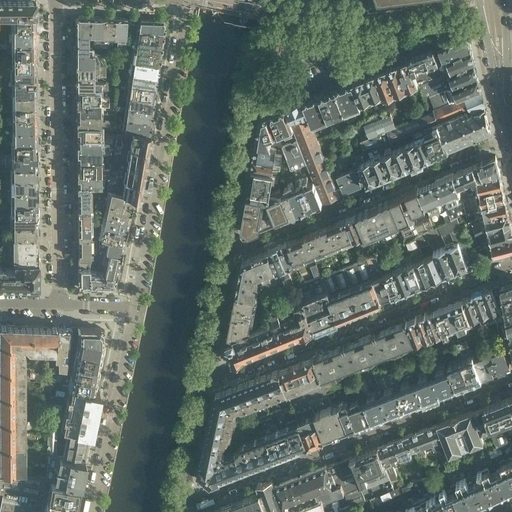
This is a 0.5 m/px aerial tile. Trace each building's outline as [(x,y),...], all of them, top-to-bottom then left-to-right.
[(35,15),(35,0),(0,0),(0,13),(13,14),(35,15)] [(35,28),(35,15),(13,14),(13,22),(11,22),(10,22),(10,26),(11,28),(13,28),(35,28)] [(90,34),(91,16),(78,16),(75,18),(75,34),(87,34),(90,34)] [(101,46),(102,17),(91,16),(90,34),(95,34),(95,44),(97,46),(101,46)] [(114,35),(114,17),(102,17),(101,46),(105,46),(107,44),(107,35),(114,35)] [(126,37),(126,25),(127,18),(114,17),(114,35),(120,35),(119,44),(122,47),(126,47),(126,37)] [(164,30),(165,22),(163,19),(140,18),(127,18),(126,25),(132,26),(139,27),(164,30)] [(163,42),(164,30),(139,27),(138,38),(163,42)] [(35,40),(35,28),(13,28),(13,33),(9,33),(9,41),(13,41),(35,40)] [(88,46),(87,34),(75,34),(76,54),(90,54),(90,46),(88,46)] [(439,62),(471,48),(469,38),(468,38),(466,37),(465,36),(438,47),(441,53),(436,55),(439,62)] [(161,53),(163,42),(138,38),(136,49),(161,53)] [(36,54),(35,40),(13,41),(13,54),(36,54)] [(449,72),(474,62),(471,48),(439,62),(414,72),(418,82),(419,84),(449,72)] [(159,64),(161,53),(136,49),(134,61),(159,64)] [(439,62),(436,55),(433,49),(408,59),(414,72),(439,62)] [(36,67),(36,54),(13,54),(13,68),(36,67)] [(106,61),(104,59),(93,59),(93,54),(90,54),(76,54),(76,66),(106,66),(106,61)] [(418,82),(414,72),(408,59),(397,64),(407,87),(418,82)] [(158,76),(159,64),(134,61),(133,72),(158,76)] [(477,75),(474,62),(449,72),(455,85),(477,75)] [(407,87),(397,64),(393,66),(393,65),(389,67),(390,67),(386,68),(395,91),(407,87)] [(104,72),(106,70),(106,66),(76,66),(76,78),(93,78),(93,73),(104,72)] [(36,80),(36,67),(13,68),(13,81),(36,80)] [(395,91),(386,68),(381,70),(378,71),(374,73),(382,92),(383,92),(384,96),(395,91)] [(156,87),(158,76),(133,72),(131,83),(156,87)] [(382,92),(374,73),(363,78),(371,97),(382,92)] [(435,107),(480,89),(481,89),(478,75),(477,75),(455,85),(430,95),(435,107)] [(106,85),(104,83),(93,83),(93,78),(76,78),(76,90),(101,90),(106,89),(106,85)] [(371,97),(363,78),(352,82),(360,101),(371,97)] [(36,92),(36,80),(13,81),(13,92),(36,92)] [(360,101),(352,82),(335,89),(344,111),(361,104),(360,101)] [(155,98),(156,87),(131,83),(130,95),(155,98)] [(344,111),(335,89),(327,92),(336,114),(344,111)] [(423,128),(466,110),(468,113),(485,107),(480,89),(435,107),(430,109),(431,112),(397,126),(392,113),(365,124),(370,137),(362,140),(365,148),(373,145),(375,148),(411,133),(423,128)] [(101,97),(101,90),(76,90),(76,103),(107,102),(107,97),(101,97)] [(36,105),(36,92),(13,92),(14,105),(36,105)] [(336,114),(327,92),(319,95),(328,117),(336,114)] [(153,110),(155,98),(130,95),(128,106),(153,110)] [(328,117),(319,95),(303,101),(303,102),(312,123),(328,117)] [(101,114),(101,107),(107,107),(107,102),(76,103),(76,114),(101,114)] [(318,139),(314,131),(311,123),(312,123),(303,102),(302,102),(298,104),(298,103),(297,104),(291,107),(290,107),(286,109),(286,108),(285,109),(293,128),(295,133),(306,162),(314,180),(322,201),(340,194),(318,140),(318,139)] [(36,117),(36,105),(14,105),(14,117),(36,117)] [(151,121),(153,110),(128,106),(126,117),(151,121)] [(490,131),(489,125),(490,125),(490,124),(489,124),(486,110),(487,110),(486,109),(485,109),(485,107),(468,113),(466,110),(423,128),(434,155),(490,131)] [(293,128),(285,109),(276,112),(284,132),(293,128)] [(284,132),(276,112),(268,116),(260,119),(255,145),(272,148),(268,138),(284,132)] [(101,120),(101,114),(76,114),(76,125),(101,125),(108,125),(108,120),(101,120)] [(36,128),(36,117),(14,117),(14,129),(36,128)] [(150,133),(151,121),(126,117),(125,128),(133,130),(150,133)] [(341,128),(338,120),(331,123),(334,131),(341,128)] [(101,137),(101,125),(76,125),(77,137),(101,137)] [(151,133),(150,133),(133,130),(125,128),(118,127),(107,191),(112,192),(134,197),(138,198),(140,198),(151,133)] [(37,141),(36,128),(14,129),(14,141),(37,141)] [(434,155),(423,128),(411,133),(414,140),(422,160),(434,155)] [(306,162),(295,133),(278,140),(289,169),(306,162)] [(101,145),(101,137),(77,137),(77,149),(108,149),(108,145),(101,145)] [(414,140),(403,145),(411,164),(422,160),(414,140)] [(37,153),(37,141),(14,141),(12,141),(12,153),(37,153)] [(275,153),(276,149),(272,148),(255,145),(254,156),(280,161),(282,154),(275,153)] [(411,164),(403,145),(392,149),(400,169),(411,164)] [(101,161),(101,153),(108,153),(108,149),(77,149),(77,161),(101,161)] [(400,169),(392,149),(381,154),(389,174),(400,169)] [(37,166),(37,153),(12,153),(12,166),(37,166)] [(389,174),(381,154),(370,158),(378,178),(389,174)] [(500,172),(497,161),(496,155),(494,156),(472,165),(477,175),(481,173),(483,177),(500,172)] [(279,166),(280,161),(254,156),(252,167),(272,171),(273,164),(279,166)] [(360,167),(358,163),(356,157),(351,159),(355,169),(360,167)] [(378,178),(370,158),(358,163),(360,167),(366,182),(367,183),(378,178)] [(101,168),(101,161),(77,161),(77,173),(109,172),(109,168),(101,168)] [(477,175),(472,165),(463,169),(467,180),(477,176),(477,175)] [(37,178),(37,166),(12,166),(12,178),(37,178)] [(273,171),(272,171),(252,167),(250,178),(272,182),(273,171)] [(366,182),(360,167),(355,169),(361,184),(366,182)] [(361,184),(355,169),(338,176),(344,191),(361,184)] [(467,180),(463,169),(453,173),(457,185),(467,180)] [(102,185),(102,177),(109,177),(109,172),(77,173),(77,185),(95,185),(102,185)] [(503,185),(500,172),(483,177),(478,178),(476,179),(479,191),(503,185)] [(460,190),(458,187),(457,185),(453,173),(435,180),(442,198),(446,196),(448,201),(457,198),(455,192),(460,190)] [(322,201),(314,180),(310,182),(308,177),(303,178),(314,205),(322,201)] [(37,189),(37,178),(12,178),(13,189),(37,189)] [(270,193),(270,192),(272,182),(250,178),(248,189),(270,193)] [(314,205),(303,178),(299,180),(301,185),(297,187),(306,208),(314,205)] [(442,198),(435,180),(427,184),(436,207),(441,205),(439,200),(442,198)] [(306,208),(297,187),(294,188),(292,183),(288,185),(288,186),(298,211),(306,208)] [(468,194),(466,183),(460,186),(461,195),(468,194)] [(436,207),(427,184),(418,188),(425,205),(429,203),(431,209),(436,207)] [(89,210),(89,191),(96,191),(95,185),(77,185),(77,210),(89,210)] [(503,185),(479,191),(468,194),(472,208),(482,204),(506,198),(503,185)] [(298,211),(288,186),(284,187),(286,191),(282,193),(291,214),(298,211)] [(291,214),(282,193),(280,188),(270,192),(270,193),(248,189),(241,227),(241,228),(241,229),(242,230),(242,231),(243,232),(244,232),(245,233),(246,233),(247,232),(291,214)] [(434,226),(425,205),(418,188),(405,193),(406,193),(402,195),(401,195),(391,199),(398,217),(399,221),(407,239),(416,236),(434,226)] [(37,201),(37,189),(13,189),(13,201),(37,201)] [(132,208),(134,197),(112,192),(110,203),(132,208)] [(485,217),(508,211),(509,211),(506,198),(482,204),(472,208),(465,212),(455,217),(458,224),(459,229),(467,225),(485,217)] [(398,217),(391,199),(373,206),(382,229),(399,221),(398,217)] [(37,213),(37,201),(13,201),(13,213),(37,213)] [(129,219),(132,208),(110,203),(107,215),(129,219)] [(382,229),(373,206),(355,214),(363,233),(364,236),(382,229)] [(455,217),(465,212),(464,207),(456,210),(456,209),(447,212),(450,219),(455,217)] [(89,232),(89,210),(77,210),(78,232),(89,232)] [(511,224),(508,211),(485,217),(467,225),(471,236),(485,230),(488,229),(511,224)] [(38,225),(37,213),(13,213),(13,225),(38,225)] [(363,233),(355,214),(345,218),(353,237),(363,233)] [(127,231),(129,219),(107,215),(105,226),(127,231)] [(471,264),(467,251),(459,229),(458,224),(455,217),(450,219),(437,225),(445,246),(455,270),(471,264)] [(353,237),(345,218),(326,226),(327,228),(307,237),(306,234),(287,242),(295,261),(353,237)] [(511,236),(511,229),(511,224),(488,229),(491,242),(511,236)] [(38,237),(38,225),(13,225),(13,237),(38,237)] [(124,243),(127,231),(105,226),(102,238),(124,243)] [(438,236),(434,228),(416,236),(419,244),(438,236)] [(98,256),(98,253),(98,248),(98,237),(95,236),(96,232),(89,232),(78,232),(78,249),(78,257),(84,257),(98,256)] [(511,250),(511,236),(491,242),(493,250),(494,255),(511,250)] [(38,249),(38,237),(13,237),(13,249),(38,249)] [(122,253),(124,243),(102,238),(98,237),(98,248),(110,251),(122,253)] [(295,262),(295,261),(287,242),(278,245),(286,266),(295,262)] [(494,255),(493,250),(491,242),(484,244),(467,251),(471,264),(494,255)] [(294,285),(286,266),(278,245),(269,249),(268,249),(275,267),(276,270),(277,269),(279,275),(283,285),(285,289),(294,285)] [(455,270),(445,246),(433,251),(434,253),(442,275),(455,270)] [(116,277),(122,254),(110,251),(98,248),(98,253),(104,255),(102,262),(107,263),(105,275),(116,277)] [(38,261),(38,249),(13,249),(13,261),(38,261)] [(275,267),(268,249),(258,253),(267,276),(271,274),(269,269),(275,267)] [(267,276),(258,253),(248,257),(255,275),(256,275),(261,273),(264,277),(267,276)] [(391,296),(382,274),(380,275),(373,259),(376,258),(374,253),(364,256),(365,259),(381,300),(391,296)] [(442,275),(434,253),(423,257),(432,280),(442,275)] [(90,287),(91,271),(91,269),(84,269),(84,257),(78,257),(78,287),(90,287)] [(255,275),(248,257),(242,260),(238,280),(256,284),(257,278),(255,277),(256,275),(255,275)] [(432,280),(423,257),(413,261),(422,284),(432,280)] [(381,300),(365,259),(355,263),(371,304),(381,300)] [(38,274),(38,261),(13,261),(13,267),(13,272),(20,272),(20,274),(38,274)] [(422,284),(413,261),(403,265),(412,288),(422,284)] [(371,304),(355,263),(344,268),(360,308),(371,304)] [(412,288),(403,265),(393,269),(402,292),(412,288)] [(13,285),(13,272),(13,267),(1,267),(1,285),(13,285)] [(360,308),(344,268),(333,272),(349,313),(360,308)] [(402,292),(393,269),(382,274),(391,296),(402,292)] [(114,286),(116,277),(105,275),(91,271),(90,287),(112,288),(114,286)] [(38,286),(38,274),(20,274),(20,272),(13,272),(13,285),(38,286)] [(349,313),(333,272),(322,277),(338,317),(349,313)] [(338,317),(322,277),(321,274),(297,284),(303,299),(314,327),(338,317)] [(283,285),(279,275),(271,279),(275,289),(283,285)] [(258,289),(259,284),(256,284),(238,280),(236,293),(254,296),(256,289),(258,289)] [(511,280),(500,285),(492,288),(496,298),(502,295),(502,296),(511,292),(511,280)] [(271,296),(285,290),(285,289),(283,285),(275,289),(269,291),(271,296)] [(499,308),(496,298),(492,288),(482,292),(490,311),(499,308)] [(490,311),(482,292),(472,295),(480,315),(490,311)] [(511,315),(511,292),(502,296),(507,318),(511,315)] [(253,321),(258,297),(254,296),(236,293),(235,293),(228,332),(229,336),(227,337),(227,339),(251,329),(250,325),(251,320),(253,321)] [(480,315),(472,295),(462,299),(470,319),(480,315)] [(232,360),(312,327),(314,327),(303,299),(293,303),(295,308),(290,311),(291,313),(282,317),(281,315),(279,309),(276,308),(273,309),(272,312),(275,319),(251,329),(227,339),(226,344),(232,360)] [(470,319),(462,299),(453,303),(464,328),(468,326),(466,322),(471,320),(470,319)] [(464,328),(453,303),(444,306),(452,327),(457,325),(459,330),(464,328)] [(452,327),(444,306),(435,310),(443,331),(445,335),(450,333),(448,329),(452,327)] [(443,331),(435,310),(425,313),(434,334),(443,331)] [(434,334),(425,313),(416,317),(424,338),(434,334)] [(424,338),(416,317),(406,320),(415,342),(424,338)] [(415,342),(406,320),(374,333),(383,354),(398,348),(400,353),(417,347),(415,342)] [(0,342),(18,343),(19,325),(0,324),(0,342)] [(32,347),(32,326),(19,325),(18,343),(20,345),(20,346),(25,346),(26,347),(32,347)] [(44,349),(45,326),(32,326),(32,347),(33,348),(44,349)] [(56,349),(57,326),(45,326),(44,349),(56,349)] [(65,367),(70,337),(72,327),(57,326),(56,349),(55,357),(58,358),(58,366),(65,367)] [(103,343),(103,331),(100,328),(79,327),(79,339),(103,343)] [(383,354),(374,333),(343,345),(352,366),(383,354)] [(101,355),(103,343),(79,339),(77,351),(101,355)] [(20,351),(20,346),(20,345),(18,343),(0,342),(0,355),(23,356),(23,353),(21,352),(20,351)] [(336,372),(352,366),(343,345),(313,356),(312,357),(327,393),(328,393),(334,390),(342,388),(342,387),(336,372)] [(511,366),(506,353),(503,346),(474,357),(482,377),(511,366)] [(98,366),(101,355),(77,351),(75,362),(98,366)] [(482,377),(474,357),(472,354),(467,356),(468,358),(461,361),(469,382),(482,377)] [(0,368),(23,369),(23,356),(0,355),(0,368)] [(327,393),(312,357),(278,369),(286,390),(292,405),(294,409),(298,421),(316,414),(314,411),(310,400),(316,397),(327,393)] [(469,382),(461,361),(454,363),(453,361),(448,363),(450,368),(457,387),(469,382)] [(96,378),(98,366),(75,362),(72,374),(96,378)] [(423,400),(416,381),(410,383),(408,378),(405,379),(404,375),(412,372),(408,362),(391,368),(399,388),(406,406),(423,400)] [(457,387),(450,368),(445,370),(443,365),(435,368),(437,373),(433,375),(440,393),(457,387)] [(58,384),(58,368),(58,367),(50,367),(50,372),(50,376),(50,381),(50,382),(58,384)] [(0,381),(23,381),(23,369),(0,368),(0,381)] [(286,390),(278,369),(267,374),(275,394),(286,390)] [(440,393),(433,375),(428,377),(426,372),(419,374),(421,379),(416,381),(423,400),(440,393)] [(94,390),(96,378),(72,374),(70,386),(94,390)] [(275,394),(267,374),(256,378),(264,399),(275,394)] [(264,399),(256,378),(244,382),(252,403),(264,399)] [(0,394),(23,394),(23,381),(0,381),(0,394)] [(91,433),(99,392),(94,390),(70,386),(58,384),(50,382),(50,385),(49,402),(49,407),(49,411),(48,425),(57,427),(70,429),(86,432),(91,433)] [(252,403),(244,382),(233,387),(240,406),(241,407),(242,407),(252,403)] [(406,406),(399,388),(393,390),(391,385),(385,387),(387,392),(382,394),(389,413),(406,406)] [(240,406),(233,387),(215,393),(214,402),(232,406),(235,407),(240,405),(240,406)] [(344,393),(342,388),(334,390),(337,396),(344,393)] [(389,413),(382,394),(376,397),(374,391),(368,394),(370,399),(364,401),(372,420),(389,413)] [(349,428),(339,403),(339,402),(332,404),(328,393),(327,393),(316,397),(321,409),(314,411),(316,414),(325,437),(337,433),(348,428),(349,428)] [(0,406),(23,406),(23,394),(0,394),(0,406)] [(500,424),(509,421),(511,419),(511,394),(484,406),(491,429),(497,448),(506,445),(500,424)] [(372,420),(364,401),(360,403),(358,398),(352,400),(354,405),(349,407),(356,425),(372,420)] [(356,425),(349,407),(347,402),(344,403),(343,401),(339,403),(349,428),(356,425)] [(233,418),(235,407),(232,406),(214,402),(211,414),(233,418)] [(0,419),(23,420),(23,406),(0,406),(0,419)] [(480,433),(491,429),(484,406),(471,411),(459,416),(459,415),(450,419),(438,424),(438,423),(437,424),(443,439),(449,455),(484,441),(480,433)] [(230,430),(233,418),(211,414),(208,426),(230,430)] [(325,437),(316,414),(298,421),(299,423),(307,444),(324,437),(325,437)] [(0,432),(23,432),(23,420),(0,419),(0,432)] [(307,444),(299,423),(288,428),(292,437),(297,448),(307,444)] [(443,439),(437,424),(430,427),(437,446),(441,445),(439,440),(443,439)] [(80,485),(85,461),(80,460),(65,457),(57,455),(57,427),(48,425),(48,428),(48,433),(48,437),(47,453),(47,458),(47,462),(46,471),(46,480),(80,485)] [(229,437),(230,430),(208,426),(206,438),(224,442),(226,441),(226,438),(229,437)] [(437,446),(430,427),(422,429),(428,445),(432,443),(433,447),(437,446)] [(297,448),(292,437),(288,428),(278,432),(286,452),(297,448)] [(83,446),(86,432),(70,429),(68,443),(83,446)] [(428,445),(422,429),(415,432),(422,452),(426,450),(424,446),(428,445)] [(0,445),(23,445),(23,432),(0,432),(0,445)] [(286,452),(278,432),(266,436),(270,445),(271,445),(275,456),(286,452)] [(422,452),(415,432),(407,435),(413,450),(417,449),(419,453),(422,452)] [(413,450),(407,435),(393,441),(400,460),(411,456),(409,452),(413,450)] [(275,456),(271,445),(270,445),(266,436),(256,440),(264,461),(275,456)] [(219,460),(223,454),(221,452),(223,442),(224,442),(206,438),(199,472),(204,477),(211,469),(212,470),(215,466),(214,465),(215,464),(215,463),(218,459),(219,460)] [(264,461),(256,440),(245,444),(248,454),(249,454),(253,465),(264,461)] [(400,460),(393,441),(385,444),(392,463),(400,460)] [(80,460),(83,446),(68,443),(65,457),(80,460)] [(253,465),(249,454),(248,454),(245,444),(240,446),(239,449),(236,450),(236,453),(242,469),(253,465)] [(392,463),(385,444),(378,446),(383,462),(387,460),(389,465),(392,463)] [(0,457),(23,458),(23,445),(0,445),(0,457)] [(391,484),(383,462),(378,446),(357,454),(349,457),(365,498),(371,496),(393,488),(391,484)] [(492,458),(489,452),(476,457),(479,464),(492,458)] [(242,469),(236,453),(226,456),(226,457),(223,454),(219,460),(218,459),(215,463),(215,464),(214,465),(215,466),(212,470),(211,469),(204,477),(209,482),(242,469)] [(23,471),(23,458),(0,457),(0,465),(0,471),(23,471)] [(366,500),(365,498),(349,457),(338,461),(343,474),(340,481),(343,490),(345,493),(347,499),(341,502),(344,509),(366,500)] [(511,488),(511,469),(507,460),(501,462),(507,474),(505,473),(500,475),(507,491),(511,488)] [(343,474),(338,461),(326,466),(333,483),(340,481),(343,474)] [(319,499),(326,496),(338,492),(343,490),(340,481),(333,483),(326,466),(325,466),(311,472),(300,476),(297,477),(293,479),(275,486),(272,479),(257,485),(259,493),(266,511),(288,511),(285,503),(305,495),(307,494),(315,491),(319,499)] [(507,491),(500,475),(495,477),(494,480),(488,468),(482,471),(482,472),(494,497),(507,491)] [(74,511),(76,503),(42,497),(46,480),(46,471),(23,471),(0,471),(0,493),(0,511),(74,511)] [(494,497),(482,472),(477,474),(480,480),(481,481),(475,484),(483,502),(494,497)] [(483,502),(475,484),(468,487),(469,485),(466,479),(461,481),(473,507),(483,502)] [(76,503),(80,485),(46,480),(42,497),(76,503)] [(401,486),(399,481),(391,484),(393,488),(394,489),(395,489),(401,486)] [(473,507),(461,481),(456,484),(459,489),(461,490),(454,494),(462,511),(473,507)] [(461,511),(462,511),(454,494),(447,497),(448,495),(445,489),(440,491),(443,498),(449,511),(461,511)] [(266,511),(259,493),(207,511),(266,511)] [(449,511),(443,498),(436,502),(437,500),(435,495),(430,497),(436,511),(449,511)] [(436,511),(430,497),(426,499),(428,503),(430,504),(423,508),(425,511),(436,511)] [(324,511),(321,503),(298,511),(324,511)]
